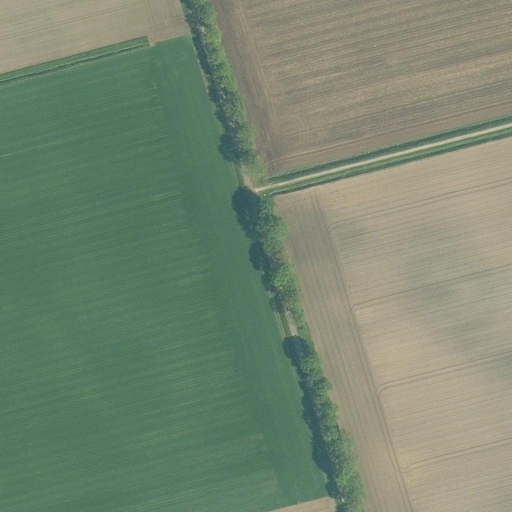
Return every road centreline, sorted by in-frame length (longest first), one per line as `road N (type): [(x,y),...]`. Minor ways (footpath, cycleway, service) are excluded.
road 1 (unclassified): [(250,191),(349,511)]
road 2 (unclassified): [(250,191),(191,0)]
